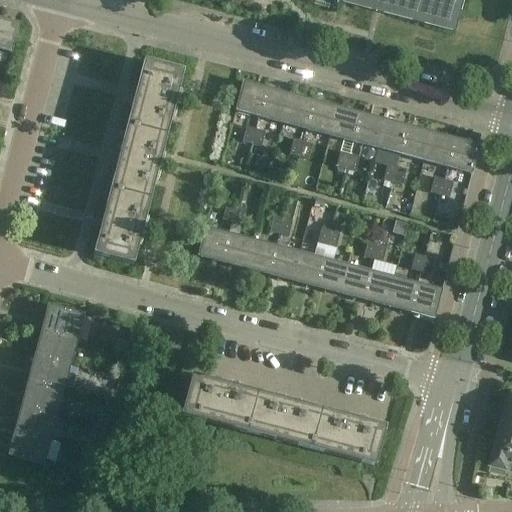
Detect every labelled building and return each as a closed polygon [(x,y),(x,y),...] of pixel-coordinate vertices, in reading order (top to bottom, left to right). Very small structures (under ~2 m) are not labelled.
[(340,0),(339,3),(456,34),(464,0),(340,0)] [(0,51),(11,55),(19,25),(0,20),(0,51)] [(127,128),(166,138),(182,74),(143,64),(127,128)] [(267,91),(243,84),(235,113),(259,120),(267,91)] [(259,120),(282,126),(291,97),(267,91),(259,120)] [(314,103),(291,97),(282,126),(306,132),(314,103)] [(306,132),(330,139),(337,110),(314,103),(306,132)] [(337,110),(330,139),(344,142),(354,145),(361,116),(337,110)] [(361,116),(354,145),(363,147),(377,151),(384,122),(361,116)] [(408,128),(384,122),(377,151),(400,157),(408,128)] [(149,202),(166,138),(127,128),(110,192),(149,202)] [(408,128),(400,157),(424,164),(432,135),(408,128)] [(252,147),(255,132),(246,129),(242,144),(252,147)] [(255,132),(252,147),(261,149),(265,134),(255,132)] [(455,141),(432,135),(424,164),(448,170),(455,141)] [(448,170),(471,176),(479,147),(455,141),(448,170)] [(299,159),(303,144),(294,142),(290,157),(299,159)] [(303,144),(299,159),(308,162),(312,147),(303,144)] [(338,173),(346,175),(350,157),(341,154),(337,169),(338,173)] [(359,159),(350,157),(346,175),(353,177),(355,174),(359,159)] [(393,185),(397,169),(388,167),(384,182),(393,185)] [(397,169),(393,185),(402,187),(406,172),(397,169)] [(440,197),(444,182),(435,180),(431,194),(440,197)] [(444,182),(440,197),(449,199),(453,184),(444,182)] [(110,192),(93,256),(132,266),(149,202),(110,192)] [(232,224),(235,209),(226,206),(222,222),(232,224)] [(245,211),(235,209),(232,224),(241,226),(245,211)] [(274,219),(270,234),(279,237),(283,221),(274,219)] [(283,221),(279,237),(288,239),(292,224),(283,221)] [(228,236),(204,229),(197,258),(221,265),(228,236)] [(321,231),(317,247),(326,249),(330,234),(321,231)] [(330,234),(326,249),(335,251),(339,236),(330,234)] [(244,271),(252,242),(228,236),(221,265),(244,271)] [(377,246),(374,262),(382,264),(389,240),(380,238),(377,246)] [(268,277),(276,248),(252,242),(244,271),(268,277)] [(368,244),(364,259),(374,262),(377,246),(368,244)] [(276,248),(268,277),(292,284),(300,255),(276,248)] [(316,290),(323,261),(300,255),(292,284),(316,290)] [(420,274),(424,259),(415,256),(411,271),(420,274)] [(424,259),(420,274),(429,276),(433,261),(424,259)] [(339,296),(347,267),(323,261),(316,290),(339,296)] [(362,302),(370,273),(347,267),(339,296),(362,302)] [(386,309),(394,279),(370,273),(362,302),(386,309)] [(409,315),(417,285),(394,279),(386,309),(409,315)] [(409,315),(434,322),(442,292),(417,285),(409,315)] [(48,307),(42,332),(78,342),(84,317),(48,307)] [(71,367),(78,342),(42,332),(35,357),(71,367)] [(129,343),(118,340),(115,351),(126,354),(129,343)] [(28,382),(64,392),(71,367),(35,357),(28,382)] [(84,361),(82,370),(91,372),(93,363),(84,361)] [(182,417),(246,434),(256,395),(192,378),(182,417)] [(60,410),(64,392),(28,382),(22,407),(58,417),(60,410)] [(117,393),(105,390),(103,400),(114,403),(117,393)] [(374,392),(368,418),(387,423),(393,397),(374,392)] [(246,434),(310,451),(321,412),(256,395),(246,434)] [(15,432),(51,442),(58,417),(22,407),(15,432)] [(385,429),(321,412),(310,451),(375,468),(385,429)] [(96,426),(107,429),(110,418),(99,415),(96,426)] [(499,437),(511,439),(511,416),(505,415),(499,437)] [(107,430),(94,427),(91,437),(104,440),(107,430)] [(44,467),(51,442),(15,432),(8,458),(44,467)] [(511,439),(499,437),(491,467),(508,471),(509,466),(511,466),(511,439)]
